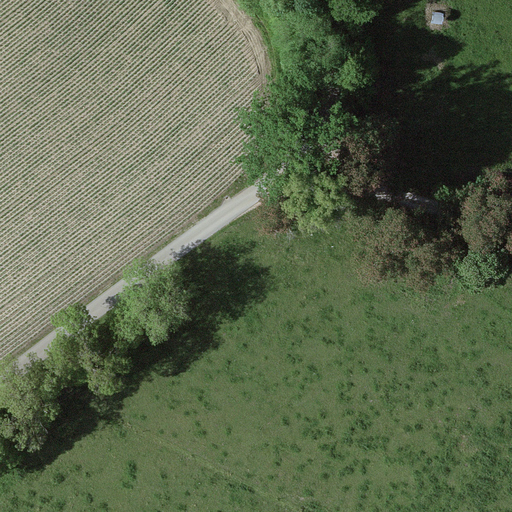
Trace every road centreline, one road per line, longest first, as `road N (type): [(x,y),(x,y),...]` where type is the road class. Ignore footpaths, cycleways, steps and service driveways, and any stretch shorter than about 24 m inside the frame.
road 1 (tertiary): [(0,383),(301,155)]
road 2 (residential): [(301,155),(369,188),(511,229)]
road 3 (tertiary): [(301,155),(333,78),(339,0)]
